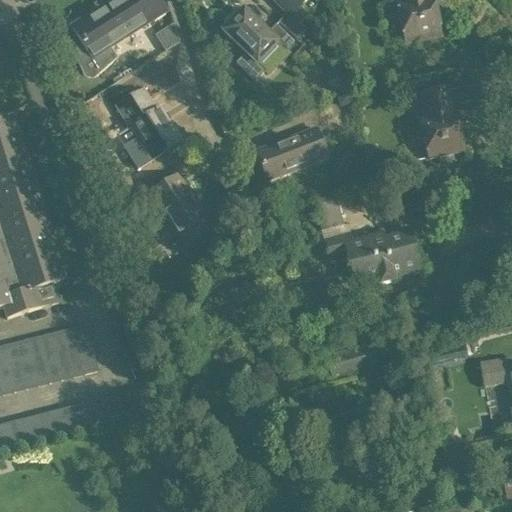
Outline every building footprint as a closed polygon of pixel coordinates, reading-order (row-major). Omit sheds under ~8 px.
[(156,0),(115,0),(71,28),(83,47),(71,54),(80,73),(80,74),(82,75),(83,76),(85,77),(86,78),(89,78),(91,78),(94,77),(95,77),(97,76),(116,60),(109,49),(165,14),(156,0)] [(270,0),(286,15),(278,24),(296,41),(305,31),(299,25),(308,16),(300,9),(308,0),(270,0)] [(399,0),(400,3),(396,4),(404,44),(439,37),(432,0),(399,0)] [(242,12),(221,33),(244,56),(235,65),(254,83),(264,73),(256,65),(276,45),(284,53),(293,44),(275,27),(267,35),(242,12)] [(170,30),(157,39),(165,52),(179,44),(170,30)] [(354,74),(367,83),(373,75),(360,66),(354,74)] [(445,90),(419,95),(424,121),(419,122),(427,161),(462,154),(454,115),(450,115),(445,90)] [(142,92),(115,109),(129,130),(131,129),(151,162),(180,144),(159,110),(155,112),(142,92)] [(0,312),(3,311),(7,321),(58,305),(52,287),(64,283),(12,120),(0,123),(0,312)] [(315,131),(254,154),(266,184),(326,160),(315,131)] [(177,177),(147,195),(182,250),(210,232),(177,177)] [(341,236),(340,201),(319,201),(319,236),(341,236)] [(348,236),(324,243),(327,255),(344,251),(352,284),(375,278),(378,287),(393,283),(392,278),(418,272),(409,235),(383,242),(382,237),(350,245),(348,236)] [(86,327),(72,331),(78,354),(84,377),(98,374),(86,327)] [(78,354),(72,331),(60,334),(66,357),(78,354)] [(66,357),(60,334),(49,337),(55,360),(66,357)] [(55,360),(49,337),(37,340),(43,363),(55,360)] [(43,363),(37,340),(25,343),(32,366),(43,363)] [(32,366),(25,343),(14,346),(20,369),(32,366)] [(20,369),(14,346),(2,349),(8,372),(20,369)] [(0,374),(8,372),(2,349),(0,349),(0,374)] [(84,377),(78,354),(66,357),(72,380),(84,377)] [(72,380),(66,357),(55,360),(61,383),(72,380)] [(61,383),(55,360),(43,363),(49,386),(61,383)] [(511,360),(482,365),(486,389),(511,384),(511,360)] [(49,386),(43,363),(32,366),(38,389),(49,386)] [(38,389),(32,366),(20,369),(26,392),(38,389)] [(26,392),(20,369),(8,372),(14,395),(26,392)] [(14,395),(8,372),(0,374),(0,387),(3,398),(14,395)] [(149,389),(138,392),(144,415),(155,413),(149,389)] [(138,392),(126,395),(133,418),(144,415),(138,392)] [(126,395),(115,398),(121,421),(133,418),(126,395)] [(115,398),(104,401),(110,424),(121,421),(115,398)] [(104,401),(93,404),(99,427),(110,424),(104,401)] [(93,404),(81,407),(87,430),(99,427),(93,404)] [(81,407),(70,410),(76,433),(87,430),(81,407)] [(70,410),(59,413),(65,436),(76,433),(70,410)] [(59,413),(47,415),(54,439),(65,436),(59,413)] [(47,415),(36,418),(42,442),(54,439),(47,415)] [(36,418),(25,421),(31,445),(42,442),(36,418)] [(25,421),(14,424),(20,448),(31,445),(25,421)] [(14,424),(2,427),(8,450),(20,448),(14,424)] [(2,427),(0,427),(0,452),(8,450),(2,427)]
